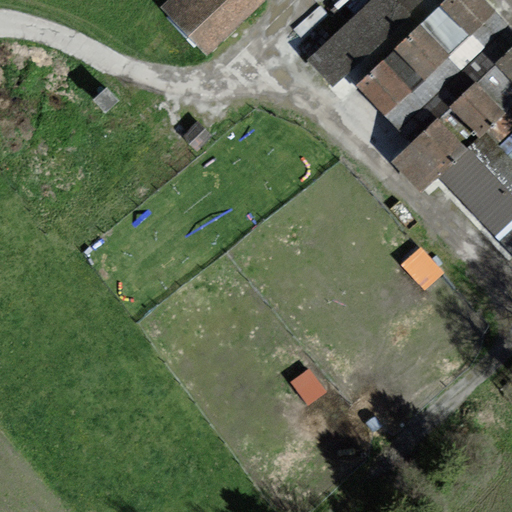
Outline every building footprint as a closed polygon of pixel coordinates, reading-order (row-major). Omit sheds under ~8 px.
[(260,0),(165,0),(162,3),(206,51),(260,0)] [(419,0),(370,0),(310,58),(334,83),(419,0)] [(492,13),(479,0),(448,0),(441,7),(467,35),(492,13)] [(445,56),(419,28),(395,51),(421,79),(445,56)] [(511,51),(495,68),(511,86),(511,51)] [(408,94),(381,66),(358,88),(384,116),(408,94)] [(502,114),(475,87),(451,111),(478,138),(502,114)] [(499,118),(510,131),(511,128),(511,108),(511,107),(499,118)] [(463,151),(436,123),(394,162),(421,190),(463,151)] [(424,284),(444,267),(421,240),(401,258),(424,284)] [(293,374),(308,399),(327,387),(312,362),(293,374)]
